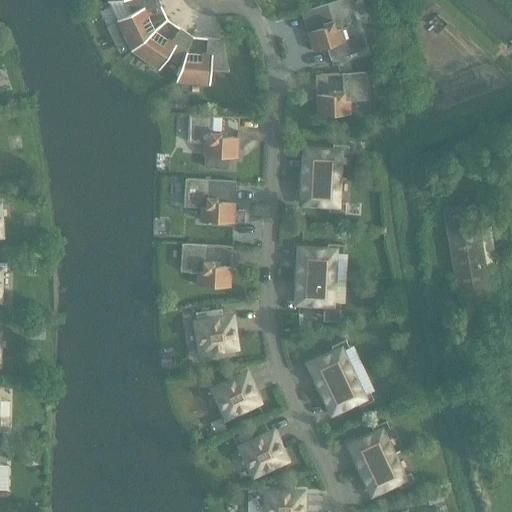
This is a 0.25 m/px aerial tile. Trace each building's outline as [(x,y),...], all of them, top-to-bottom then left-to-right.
[(119,24),(108,29),(117,50),(129,45),(131,50),(132,51),(149,38),(141,22),(147,19),(145,15),(162,7),(158,0),(123,0),(130,14),(117,20),(119,24)] [(349,0),(339,0),(304,11),(309,25),(306,26),(314,51),(345,41),(341,29),(357,23),(349,0)] [(149,38),(132,51),(159,70),(168,58),(181,67),(182,63),(192,37),(182,29),(172,42),(170,46),(166,43),(162,48),(149,38)] [(181,67),(176,81),(210,84),(211,70),(229,71),(223,39),(209,38),(207,55),(207,59),(201,59),(201,65),(182,63),(181,67)] [(482,91),(471,67),(438,82),(449,106),(482,91)] [(366,73),(315,75),(317,115),(350,114),(350,101),(367,100),(366,73)] [(189,114),(188,142),(205,143),(204,156),(205,156),(205,167),(228,168),(229,157),(237,157),(239,117),(189,114)] [(306,150),(304,176),(337,178),(339,154),(348,154),(349,146),(333,145),(332,152),(306,150)] [(304,176),(303,202),(329,204),(329,211),(345,212),(345,203),(336,203),(337,178),(304,176)] [(186,179),(184,206),(201,207),(200,220),(244,223),(245,210),(234,210),(236,181),(186,179)] [(461,320),(494,314),(474,203),(442,209),(461,320)] [(182,243),(181,271),(198,272),(197,285),(223,287),(222,295),(240,296),(241,277),(231,276),(232,246),(182,243)] [(301,250),(299,276),(332,278),(333,253),(343,254),(343,245),(327,244),(327,252),(301,250)] [(0,271),(9,271),(9,260),(0,259),(0,271)] [(299,276),(298,302),(324,303),(324,311),(339,311),(340,303),(330,302),(332,278),(299,276)] [(222,309),(196,313),(198,324),(197,324),(202,352),(234,347),(230,319),(223,320),(222,309)] [(334,353),(310,365),(321,388),(351,374),(341,352),(349,348),(346,340),(331,347),(334,353)] [(351,374),(321,388),(332,412),(356,400),(360,407),(374,400),(370,392),(362,396),(351,374)] [(245,376),(215,390),(227,416),(257,402),(245,376)] [(222,418),(211,423),(216,435),(228,429),(222,418)] [(375,434),(351,445),(362,469),(392,455),(381,433),(390,429),(386,421),(372,428),(375,434)] [(272,434),(242,448),(254,473),(284,459),(272,434)] [(392,455),(362,469),(373,492),(397,481),(400,488),(414,481),(411,473),(402,477),(392,455)] [(441,492),(427,497),(430,505),(444,499),(441,492)] [(267,494),(267,511),(300,511),(301,494),(267,494)]
